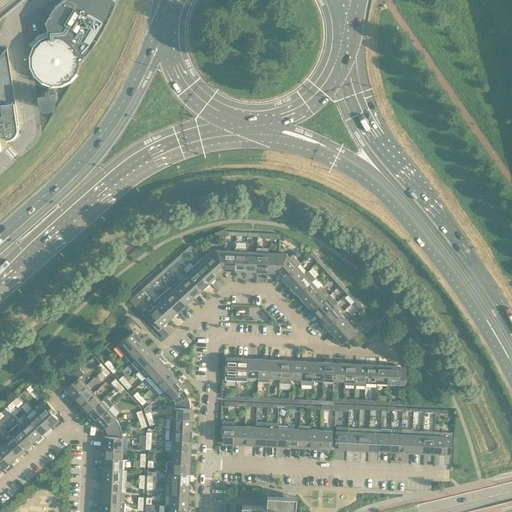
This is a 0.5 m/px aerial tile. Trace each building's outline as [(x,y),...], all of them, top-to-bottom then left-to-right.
[(107,20),(109,15),(111,10),(113,7),(114,3),(115,0),(63,0),(55,6),(45,23),(46,24),(49,37),(41,41),(39,42),(37,40),(34,44),(36,46),(35,47),(31,56),(32,65),(36,74),(43,80),(51,83),(60,83),(69,79),(75,72),(78,63),(78,55),(84,54),(85,55),(89,50),(93,44),(96,40),(99,35),(101,30),(104,25),(107,20)] [(0,54),(0,133),(4,133),(5,140),(6,140),(6,138),(8,138),(9,137),(10,139),(12,138),(13,137),(15,136),(16,134),(17,133),(18,131),(19,129),(19,127),(17,127),(17,125),(16,124),(18,123),(7,48),(0,54)] [(38,97),(39,106),(43,105),(43,109),(52,107),(52,104),(55,104),(54,94),(51,95),(50,92),(41,93),(41,96),(38,97)] [(225,237),(225,235),(225,231),(225,228),(214,233),(214,236),(225,237)] [(182,253),(184,255),(192,248),(190,245),(182,253)] [(235,247),(234,251),(235,251),(234,271),(239,272),(240,270),(245,271),(246,251),(247,251),(247,247),(235,247)] [(256,248),(256,252),(257,252),(256,271),(260,271),(262,273),(266,273),(267,252),(268,252),(268,248),(256,248)] [(223,269),(224,250),(216,250),(213,253),(210,250),(202,258),(217,275),(223,269)] [(234,251),(224,250),(223,269),(228,270),(229,271),(234,271),(235,251),(234,251)] [(256,252),(247,251),(246,251),(245,271),(256,271),(257,252),(256,252)] [(310,254),(318,261),(320,259),(313,251),(310,254)] [(278,253),(268,252),(267,252),(266,273),(271,273),(273,272),(277,272),(278,253)] [(184,255),(182,253),(174,260),(176,262),(184,255)] [(297,265),(297,266),(300,263),(292,254),(289,257),(286,253),(278,253),(277,272),(283,278),(297,265)] [(202,258),(193,265),(210,283),(214,280),(214,278),(217,275),(202,258)] [(327,267),(320,259),(318,261),(325,270),(327,267)] [(176,262),(174,260),(166,267),(168,270),(176,262)] [(185,273),(188,276),(188,275),(201,290),(205,286),(206,286),(210,283),(193,265),(185,273)] [(304,273),(297,266),(297,265),(283,278),(286,282),(286,284),(289,287),(304,273)] [(168,270),(166,267),(158,274),(160,277),(168,270)] [(335,275),(327,267),(325,270),(332,277),(335,275)] [(294,291),(297,294),(312,281),(304,273),(289,287),(292,291),(294,291)] [(158,274),(150,282),(152,284),(160,277),(158,274)] [(188,276),(180,283),(194,298),(198,295),(198,293),(201,290),(188,275),(188,276)] [(342,283),(335,275),(332,277),(339,286),(342,283)] [(319,289),(312,281),(297,294),(301,298),(301,300),(304,303),(319,289)] [(152,284),(150,282),(142,289),(144,291),(152,284)] [(180,283),(173,289),(172,290),(185,304),(189,301),(191,301),(194,298),(180,283)] [(349,291),(342,283),(339,286),(347,294),(349,291)] [(321,286),(319,289),(304,303),(307,307),(309,307),(312,310),(326,297),(327,298),(330,295),(321,286)] [(170,287),(161,294),(178,312),(182,309),(182,307),(185,304),(172,290),(173,289),(170,287)] [(356,299),(349,291),(347,294),(354,302),(356,299)] [(153,302),(156,305),(156,304),(169,319),(173,315),(175,316),(178,312),(161,294),(153,302)] [(135,295),(129,300),(130,300),(134,305),(139,300),(135,295)] [(333,305),(327,298),(326,297),(312,310),(315,314),(315,316),(318,319),(333,305)] [(356,299),(354,302),(361,310),(364,307),(356,299)] [(336,302),(333,305),(318,319),(321,323),(323,323),(326,326),(341,313),(341,314),(344,311),(336,302)] [(166,322),(169,319),(156,304),(156,305),(149,311),(146,308),(141,313),(158,331),(165,324),(166,322)] [(348,321),(341,314),(341,313),(326,326),(330,330),(330,332),(333,335),(348,321)] [(355,329),(348,321),(333,335),(336,339),(338,339),(341,343),(344,340),(348,344),(364,330),(359,325),(355,329)] [(129,326),(124,330),(129,335),(133,330),(129,326)] [(128,351),(141,339),(133,330),(129,335),(120,342),(128,351)] [(128,351),(135,359),(148,347),(141,339),(128,351)] [(148,347),(135,359),(142,367),(155,355),(148,347)] [(142,367),(149,375),(163,363),(155,355),(142,367)] [(225,379),(236,379),(237,358),(231,357),(231,359),(226,358),(225,366),(223,366),(223,373),(225,374),(225,379)] [(248,358),(237,358),(236,379),(247,380),(247,376),(248,358)] [(247,376),(258,376),(259,359),(248,358),(247,376)] [(259,359),(258,376),(258,380),(268,381),(269,377),(269,359),(259,359)] [(269,377),(279,378),(280,360),(269,359),(269,377)] [(104,363),(109,368),(112,365),(108,360),(104,363)] [(280,360),(279,378),(290,378),(291,360),(280,360)] [(290,378),(301,379),(302,361),(291,360),(290,378)] [(302,361),(301,379),(312,379),(313,361),(302,361)] [(312,379),(323,380),(323,362),(313,361),(312,379)] [(323,380),(333,380),(334,362),(323,362),(323,380)] [(333,380),(344,381),(345,363),(334,362),(333,380)] [(97,366),(101,371),(105,368),(100,363),(97,366)] [(157,383),(170,371),(163,363),(149,375),(157,383)] [(344,381),(355,381),(356,364),(345,363),(344,381)] [(367,364),(356,364),(355,381),(366,382),(367,364)] [(377,365),(367,364),(366,382),(377,382),(377,365)] [(117,369),(112,365),(109,368),(113,373),(117,369)] [(388,365),(377,365),(377,382),(387,383),(388,365)] [(388,365),(387,383),(405,384),(406,367),(395,367),(395,365),(388,365)] [(65,388),(73,397),(86,385),(79,377),(84,373),(80,368),(65,382),(68,386),(65,388)] [(105,368),(101,371),(105,376),(109,373),(105,368)] [(157,383),(164,391),(177,379),(170,371),(157,383)] [(119,379),(123,384),(127,381),(123,376),(119,379)] [(111,382),(116,387),(119,384),(115,379),(111,382)] [(171,399),(172,398),(173,399),(174,400),(174,401),(175,402),(188,398),(187,396),(186,394),(185,392),(184,390),(183,389),(185,387),(177,379),(164,391),(171,399)] [(131,385),(127,381),(123,384),(128,389),(131,385)] [(124,389),(119,384),(116,387),(120,392),(124,389)] [(93,393),(86,385),(73,397),(80,405),(93,393)] [(133,395),(138,400),(141,396),(137,392),(133,395)] [(80,405),(87,413),(101,401),(93,393),(80,405)] [(146,401),(141,396),(138,400),(142,405),(146,401)] [(17,397),(12,401),(16,405),(20,401),(17,397)] [(174,407),(174,418),(192,419),(192,408),(190,408),(190,406),(190,404),(189,402),(189,400),(188,398),(175,402),(175,404),(175,405),(175,406),(175,407),(174,407)] [(34,409),(37,413),(49,426),(57,418),(55,415),(57,413),(46,400),(43,403),(42,402),(34,409)] [(11,409),(16,405),(12,401),(7,406),(11,409)] [(108,409),(101,401),(87,413),(95,421),(108,409)] [(4,409),(1,412),(3,414),(4,415),(8,419),(11,416),(4,409)] [(116,417),(108,409),(95,421),(102,429),(104,428),(105,428),(105,429),(106,430),(106,431),(120,427),(119,425),(118,423),(117,421),(116,419),(115,418),(116,417)] [(41,433),(49,426),(37,413),(29,420),(41,433)] [(170,418),(169,429),(191,430),(192,419),(174,418),(170,418)] [(21,427),(33,441),(41,433),(29,420),(21,427)] [(233,443),(234,426),(223,425),(223,426),(220,426),(220,434),(222,434),(222,443),(233,443)] [(309,447),(310,429),(310,425),(299,425),(299,429),(298,446),(309,447)] [(233,443),(244,444),(245,426),(234,426),(233,443)] [(244,444),(255,444),(256,427),(245,426),(244,444)] [(25,448),(33,441),(21,427),(13,434),(25,448)] [(105,436),(104,447),(122,448),(123,437),(122,437),(122,435),(121,433),(121,431),(121,429),(120,427),(106,431),(107,433),(107,434),(107,435),(107,436),(105,436)] [(255,444),(266,445),(266,427),(256,427),(255,444)] [(266,445),(276,445),(277,428),(266,427),(266,445)] [(347,449),(348,427),(336,427),(335,448),(347,449)] [(347,449),(357,449),(358,428),(348,427),(347,449)] [(276,445),(287,446),(288,428),(277,428),(276,445)] [(287,446),(298,446),(299,429),(288,428),(287,446)] [(358,428),(357,449),(368,450),(369,428),(358,428)] [(368,450),(379,450),(380,429),(369,428),(368,450)] [(169,440),(173,440),(191,441),(191,430),(169,429),(169,440)] [(309,447),(319,447),(320,430),(310,429),(309,447)] [(379,450),(390,451),(391,429),(380,429),(379,450)] [(390,451),(401,451),(402,430),(391,429),(390,451)] [(411,452),(412,430),(412,429),(402,429),(402,430),(401,451),(411,452)] [(332,430),(320,430),(319,447),(331,448),(332,430)] [(411,452),(422,452),(423,431),(412,430),(411,452)] [(422,452),(433,453),(434,431),(423,431),(422,452)] [(451,432),(434,431),(433,453),(450,454),(451,432)] [(5,442),(17,455),(25,448),(13,434),(5,442)] [(173,440),(172,451),(190,452),(191,441),(173,440)] [(0,452),(9,463),(17,455),(5,442),(0,446),(0,452)] [(104,447),(104,458),(122,459),(122,448),(104,447)] [(172,451),(172,461),(190,462),(190,452),(172,451)] [(0,468),(1,470),(9,463),(0,452),(0,468)] [(104,458),(103,469),(121,470),(122,459),(104,458)] [(172,461),(171,472),(189,473),(190,462),(172,461)] [(103,469),(103,480),(126,481),(126,470),(121,470),(103,469)] [(171,472),(170,483),(188,484),(189,473),(171,472)] [(102,491),(120,491),(125,492),(126,481),(103,480),(102,491)] [(170,483),(170,494),(188,495),(188,484),(170,483)] [(102,491),(102,502),(119,502),(120,491),(102,491)] [(170,494),(169,505),(187,506),(188,495),(170,494)] [(290,511),(291,508),(295,508),(296,496),(267,495),(266,506),(241,505),(241,511),(290,511)] [(102,502),(101,511),(119,511),(119,502),(102,502)]
